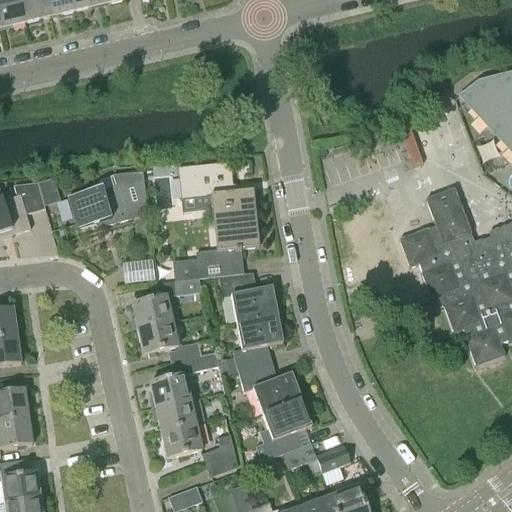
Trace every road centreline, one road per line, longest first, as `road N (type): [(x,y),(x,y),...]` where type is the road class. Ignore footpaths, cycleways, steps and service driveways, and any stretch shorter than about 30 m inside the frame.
road 1 (residential): [(428,511),(358,420),(319,336),(262,13)]
road 2 (residential): [(138,511),(85,284),(55,267),(0,273)]
road 3 (residential): [(0,79),(262,13)]
